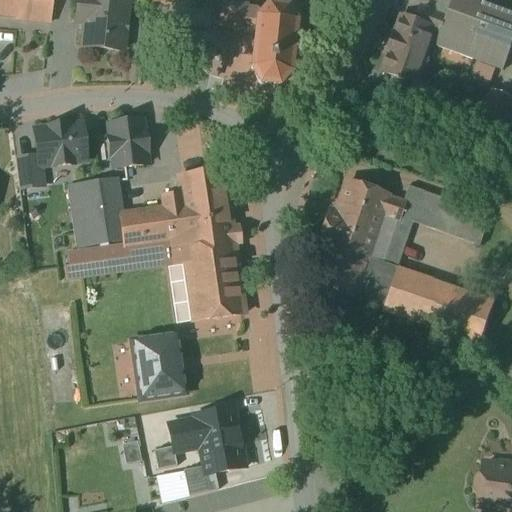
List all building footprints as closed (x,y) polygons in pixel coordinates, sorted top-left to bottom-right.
[(0,0),(0,16),(51,22),(53,0),(0,0)] [(129,2),(110,0),(79,0),(77,25),(86,26),(83,50),(123,54),(129,2)] [(511,51),(511,15),(470,0),(440,0),(435,14),(446,18),(440,35),(436,48),(438,49),(504,73),(511,51)] [(290,8),(270,5),(262,14),(258,19),(256,32),(252,70),(261,86),(281,88),(293,75),(298,23),(290,8)] [(246,8),(223,6),(221,29),(244,31),(246,9),(246,8)] [(257,10),(246,9),(244,31),(256,32),(258,19),(262,14),(257,10)] [(435,14),(423,10),(417,25),(435,32),(435,33),(440,35),(446,18),(435,14)] [(417,25),(402,20),(395,38),(393,39),(387,54),(389,57),(382,75),(415,86),(416,87),(418,83),(435,33),(435,32),(417,25)] [(451,95),(418,83),(416,87),(415,86),(407,110),(441,122),(451,95)] [(511,100),(492,94),(480,128),(511,139),(511,100)] [(142,124),(110,128),(112,140),(110,140),(112,160),(114,159),(116,171),(147,167),(146,156),(148,155),(145,136),(143,136),(142,124)] [(69,127),(48,130),(49,132),(35,134),(39,159),(40,169),(41,169),(53,168),(53,170),(74,167),(73,165),(87,163),(82,128),(69,129),(69,127)] [(39,159),(16,162),(20,192),(44,189),(41,169),(40,169),(39,159)] [(224,174),(179,180),(182,198),(163,201),(165,212),(122,218),(125,244),(125,249),(68,258),(70,270),(66,270),(68,284),(186,268),(194,325),(245,317),(224,174)] [(117,184),(68,191),(77,251),(125,244),(122,218),(117,184)] [(337,216),(330,213),(317,252),(323,254),(311,288),(353,303),(353,300),(365,268),(367,263),(382,218),(401,225),(402,221),(407,205),(405,205),(347,185),(337,216)] [(437,198),(410,189),(405,205),(407,205),(402,221),(426,229),(437,198)] [(493,217),(437,198),(426,229),(482,248),(493,217)] [(495,307),(396,273),(400,262),(386,257),(383,269),(367,263),(365,268),(353,300),(384,311),(383,313),(481,346),(495,307)] [(176,337),(131,344),(140,403),(183,397),(182,397),(182,390),(183,390),(183,397),(184,397),(184,392),(182,376),(181,374),(183,374),(181,360),(179,360),(176,337)] [(359,355),(336,352),(333,378),(355,381),(359,355)] [(234,413),(196,420),(196,424),(169,429),(175,456),(176,455),(175,451),(200,446),(206,478),(245,471),(234,413)] [(115,448),(119,466),(135,462),(131,444),(115,448)] [(200,446),(175,451),(176,455),(175,456),(180,482),(195,479),(195,480),(206,478),(200,446)] [(511,511),(511,466),(499,465),(497,467),(486,465),(484,479),(483,479),(479,482),(478,491),(481,496),(485,496),(484,510),(501,511),(511,511)] [(180,482),(164,485),(164,486),(147,489),(153,511),(199,498),(195,480),(195,479),(180,482)]
